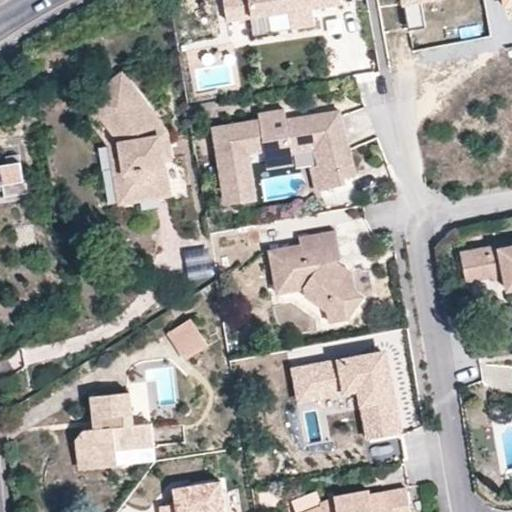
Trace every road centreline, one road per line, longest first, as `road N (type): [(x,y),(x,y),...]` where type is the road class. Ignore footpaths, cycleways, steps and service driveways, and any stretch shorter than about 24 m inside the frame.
road 1 (residential): [(463,511),(419,244),(425,224)]
road 2 (unknown): [(0,383),(144,285)]
road 3 (residential): [(425,224),(391,108)]
